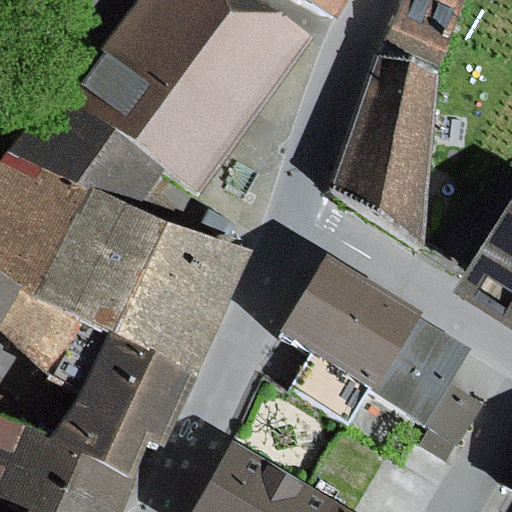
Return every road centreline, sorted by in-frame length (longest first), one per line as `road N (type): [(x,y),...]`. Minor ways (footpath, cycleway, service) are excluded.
road 1 (residential): [(290,224),(160,511)]
road 2 (residential): [(290,224),(511,353)]
road 3 (residential): [(377,0),(290,224)]
road 4 (residential): [(511,406),(454,511)]
